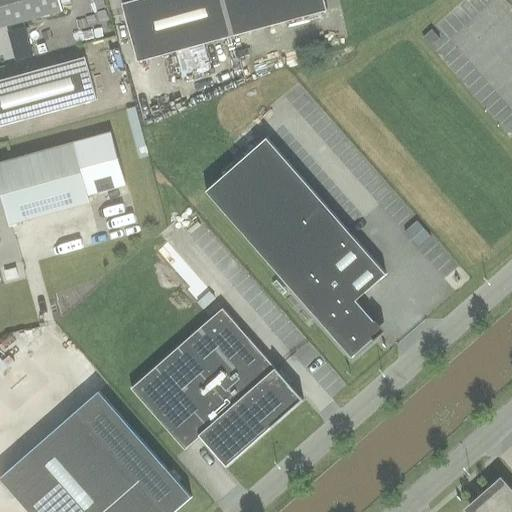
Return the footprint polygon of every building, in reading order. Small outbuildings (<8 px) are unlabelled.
[(0,0),(0,28),(63,11),(60,0),(0,0)] [(223,0),(139,0),(123,5),(139,62),(233,37),(223,0)] [(328,11),(324,0),(223,0),(233,37),(328,11)] [(8,34),(15,61),(33,56),(26,29),(8,34)] [(0,127),(98,100),(86,58),(0,81),(0,127)] [(0,200),(4,199),(11,225),(90,203),(88,197),(126,186),(112,133),(0,164),(0,184),(0,186),(0,185),(0,200)] [(387,275),(267,138),(206,192),(352,359),(374,340),(375,341),(377,339),(378,323),(376,321),(375,321),(357,301),(387,275)] [(304,400),(276,369),(223,309),(132,389),(185,450),(200,437),(227,467),(272,428),(304,400)] [(175,511),(192,497),(100,392),(0,479),(29,511),(175,511)] [(511,511),(511,489),(502,478),(500,479),(502,482),(486,496),(490,499),(475,511),(511,511)]
